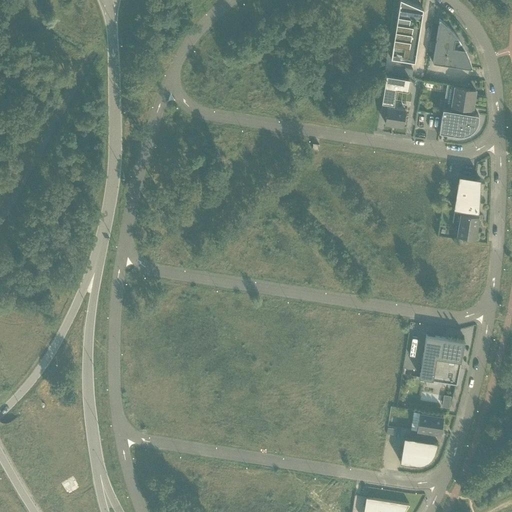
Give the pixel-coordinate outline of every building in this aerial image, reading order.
[(420,19),(421,19),(423,8),(422,8),(403,0),(399,0),(394,34),(390,58),(414,61),(420,26),(419,26),(408,24),(409,20),(409,17),(412,18),(420,19)] [(444,23),(439,19),(435,42),(434,52),(432,62),(472,69),(470,63),(467,55),(463,47),(459,40),(454,33),(449,28),(444,23)] [(410,78),(386,74),(381,102),(393,104),(396,88),(408,90),(410,78)] [(454,86),(451,106),(472,109),(475,90),(454,86)] [(405,110),(387,107),(385,123),(402,126),(403,118),(404,118),(405,112),(404,112),(405,110)] [(457,135),(459,135),(461,135),(463,135),(465,134),(467,134),(469,133),(471,132),(472,130),(474,129),(475,127),(476,125),(477,124),(477,122),(478,120),(478,118),(478,114),(442,108),(438,132),(457,135)] [(453,208),(478,213),(480,179),(458,175),(453,208)] [(457,236),(475,239),(478,216),(460,213),(457,236)] [(419,376),(419,377),(456,383),(464,341),(463,340),(426,334),(419,376)] [(398,417),(400,407),(391,405),(389,415),(398,417)] [(440,434),(443,416),(419,413),(416,430),(440,434)] [(418,464),(422,463),(428,460),(431,457),(433,453),(437,442),(403,436),(399,462),(409,463),(418,464)] [(403,511),(409,504),(366,497),(363,511),(403,511)]
